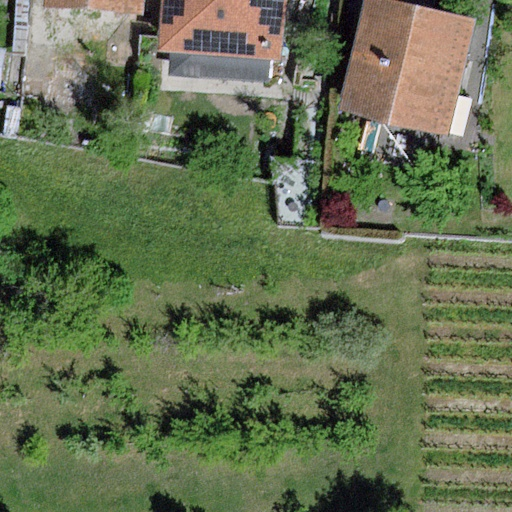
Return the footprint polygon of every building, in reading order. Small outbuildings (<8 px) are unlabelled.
[(45,0),(44,13),(145,18),(145,0),(45,0)] [(285,0),(165,0),(162,50),(172,51),(170,76),(269,84),(271,61),(281,62),(285,0)] [(432,13),(380,0),(365,0),(338,112),(448,138),(476,23),(432,13)] [(380,0),(432,13),(435,0),(380,0)] [(82,67),(48,64),(45,104),(73,106),(74,88),(81,88),(82,67)]
